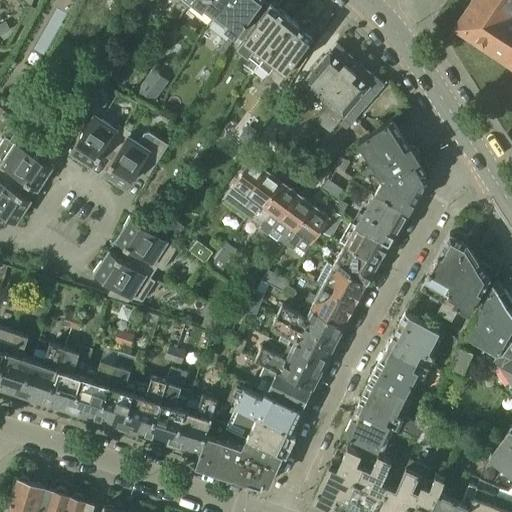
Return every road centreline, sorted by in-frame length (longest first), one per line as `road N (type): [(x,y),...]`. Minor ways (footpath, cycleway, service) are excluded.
road 1 (residential): [(280,511),(368,319),(473,148)]
road 2 (residential): [(258,511),(5,426)]
road 3 (residential): [(26,247),(67,178),(121,208),(84,261)]
road 4 (secondary): [(473,148),(375,8)]
